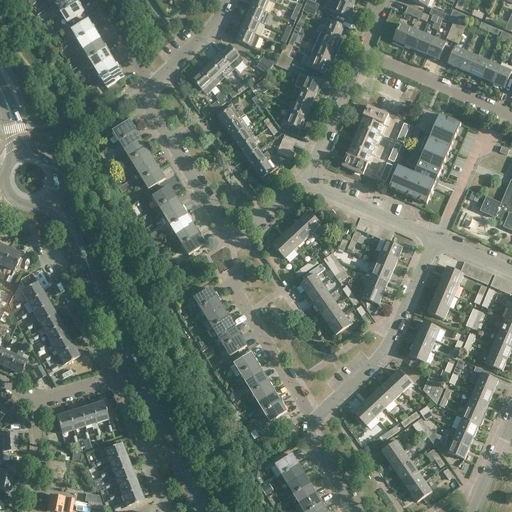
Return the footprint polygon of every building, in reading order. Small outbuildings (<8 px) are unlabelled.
[(78,4),(75,0),(63,0),(56,4),(62,14),(78,4)] [(269,1),(266,0),(254,0),(251,7),(265,12),(269,1)] [(319,5),(307,0),(305,6),(316,11),(319,5)] [(336,0),(334,0),(330,11),(335,13),(348,19),(353,7),(340,1),(336,0)] [(458,0),(455,9),(460,11),(464,0),(458,0)] [(62,14),(67,24),(84,14),(78,4),(62,14)] [(301,6),(297,4),(293,12),(298,13),(301,6)] [(302,12),(314,17),(316,11),(305,6),(302,12)] [(251,7),(246,18),(260,24),(265,26),(270,15),(265,12),(251,7)] [(405,13),(420,20),(422,14),(408,8),(405,13)] [(429,15),(432,16),(442,21),(444,15),(431,9),(429,15)] [(450,17),(448,22),(453,24),(459,27),(464,29),(469,18),(452,11),(450,17)] [(474,11),(472,16),(481,20),(484,15),(474,11)] [(290,19),(295,21),(298,13),(293,12),(290,19)] [(426,23),(429,17),(422,14),(420,20),(426,23)] [(447,23),(448,22),(450,17),(444,15),(442,21),(447,23)] [(440,26),(442,21),(432,16),(430,21),(440,26)] [(487,16),(484,21),(494,26),(497,20),(487,16)] [(255,35),(260,24),(246,18),(242,30),(255,35)] [(95,31),(89,21),(72,31),(78,41),(95,31)] [(331,23),(328,29),(319,25),(317,30),(321,32),(339,40),(341,36),(344,37),(347,30),(344,29),(344,28),(331,23)] [(481,23),(479,28),(488,32),(490,27),(481,23)] [(405,46),(412,29),(400,24),(392,44),(399,47),(400,44),(405,46)] [(453,24),(446,40),(452,42),(459,27),(453,24)] [(292,28),(287,26),(284,34),(289,36),(292,28)] [(452,42),(457,45),(464,29),(459,27),(452,42)] [(488,32),(497,36),(500,31),(490,27),(488,32)] [(412,29),(405,46),(416,51),(423,34),(412,29)] [(255,49),(260,37),(255,35),(242,30),(237,41),(255,49)] [(84,51),(101,40),(95,31),(78,41),(84,51)] [(340,46),(337,45),(339,40),(321,32),(316,44),(337,53),(340,46)] [(500,37),(509,41),(511,36),(502,32),(500,37)] [(281,42),(285,44),(289,36),(284,34),(281,42)] [(292,47),(294,44),(298,36),(293,34),(288,45),(292,47)] [(416,51),(427,56),(434,39),(423,34),(416,51)] [(439,61),(446,44),(434,39),(427,56),(439,61)] [(84,51),(90,60),(107,50),(101,40),(84,51)] [(332,58),(334,59),(337,53),(316,44),(311,55),(330,63),(332,58)] [(290,66),(292,60),(288,58),(292,47),(288,45),(287,47),(284,46),(278,61),(290,66)] [(236,65),(234,63),(239,57),(229,47),(220,55),(232,69),(236,65)] [(448,65),(459,70),(467,53),(455,48),(448,65)] [(96,70),(113,60),(107,50),(90,60),(96,70)] [(459,70),(471,75),(478,58),(467,53),(459,70)] [(234,70),(232,69),(220,55),(211,64),(221,74),(225,78),(234,70)] [(311,55),(306,67),(325,74),(330,63),(311,55)] [(260,62),(270,70),(274,64),(263,57),(260,62)] [(471,75),(482,79),(489,62),(478,58),(471,75)] [(102,80),(118,70),(113,60),(96,70),(102,80)] [(276,67),(287,71),(290,66),(278,61),(276,67)] [(267,75),(270,70),(260,62),(256,67),(267,75)] [(482,79),(493,84),(500,67),(489,62),(482,79)] [(216,87),(220,83),(216,79),(221,74),(211,64),(202,72),(216,87)] [(500,67),(493,84),(505,89),(511,71),(511,67),(508,66),(506,70),(500,67)] [(107,89),(119,82),(124,79),(118,70),(102,80),(107,89)] [(202,72),(193,81),(203,91),(208,87),(211,91),(216,87),(202,72)] [(300,75),(295,87),(302,90),(316,96),(317,92),(319,93),(322,86),(320,85),(321,84),(307,78),(307,79),(300,75)] [(264,87),(271,82),(268,78),(261,83),(264,87)] [(122,87),(119,82),(107,89),(111,94),(122,87)] [(254,88),(257,92),(264,87),(261,83),(254,88)] [(243,85),(236,90),(239,94),(246,90),(243,85)] [(232,99),(239,94),(236,90),(229,95),(232,99)] [(316,96),(302,90),(297,101),(311,107),(316,96)] [(210,107),(214,112),(229,101),(220,92),(216,98),(218,101),(210,107)] [(255,97),(251,100),(256,107),(260,104),(255,97)] [(311,107),(297,101),(292,113),(306,118),(311,107)] [(261,114),(265,111),(260,104),(256,107),(261,114)] [(217,115),(219,118),(218,118),(226,129),(240,119),(230,105),(217,115)] [(360,127),(380,135),(384,126),(389,115),(368,106),(363,117),(364,117),(360,127)] [(398,167),(389,189),(426,205),(461,125),(423,109),(415,129),(416,128),(424,131),(423,132),(431,136),(414,174),(398,167)] [(288,111),(280,130),(286,133),(298,138),(301,129),(304,130),(306,125),(303,124),(306,118),(292,113),(288,111)] [(247,129),(240,119),(226,129),(233,139),(247,129)] [(272,126),(267,119),(263,122),(268,129),(272,126)] [(130,122),(113,132),(120,143),(136,133),(130,122)] [(397,141),(403,143),(410,127),(404,124),(397,141)] [(273,136),(277,133),(272,126),(268,129),(273,136)] [(360,127),(351,147),(371,155),(380,135),(360,127)] [(240,149),(252,141),(254,139),(247,129),(233,139),(231,141),(234,146),(237,144),(240,149)] [(142,142),(136,133),(120,143),(125,152),(142,142)] [(294,146),(296,140),(285,135),(282,141),(294,146)] [(252,141),(240,149),(247,159),(259,151),(256,146),(260,143),(256,138),(254,139),(252,141)] [(452,147),(460,150),(464,142),(456,139),(452,147)] [(288,159),(294,146),(282,141),(277,154),(288,159)] [(131,162),(148,152),(142,142),(125,152),(131,162)] [(388,161),(394,163),(401,147),(395,144),(388,161)] [(347,156),(346,156),(342,167),(363,176),(367,165),(371,155),(351,147),(347,156)] [(502,147),(500,153),(507,156),(509,150),(502,147)] [(254,169),(271,158),(267,153),(263,156),(259,151),(247,159),(254,169)] [(137,172),(154,161),(148,152),(131,162),(137,172)] [(261,180),(262,179),(264,182),(271,177),(269,174),(273,171),(270,166),(274,163),(271,158),(254,169),(261,180)] [(143,181),(160,171),(154,161),(137,172),(143,181)] [(380,180),(386,183),(393,166),(387,164),(380,180)] [(143,181),(149,191),(166,180),(160,171),(143,181)] [(503,228),(511,231),(511,179),(511,181),(501,204),(486,198),(480,212),(495,219),(495,218),(505,222),(503,228)] [(176,198),(170,188),(153,198),(159,208),(176,198)] [(482,196),(476,194),(473,201),(478,204),(482,196)] [(166,218),(182,208),(176,198),(159,208),(166,218)] [(325,203),(320,214),(325,216),(330,205),(325,203)] [(330,205),(325,216),(331,219),(336,207),(330,205)] [(336,207),(331,219),(337,221),(341,210),(336,207)] [(166,218),(161,221),(164,226),(169,223),(171,227),(188,217),(182,208),(166,218)] [(341,210),(337,221),(342,223),(347,212),(341,210)] [(321,226),(309,212),(300,221),(312,234),(321,226)] [(347,212),(342,223),(348,226),(352,215),(347,212)] [(352,215),(348,226),(353,228),(358,217),(352,215)] [(177,237),(194,227),(188,217),(171,227),(177,237)] [(361,232),(366,221),(361,218),(356,229),(361,232)] [(291,229),(303,243),(312,234),(300,221),(291,229)] [(367,234),(372,223),(366,221),(361,232),(367,234)] [(373,236),(377,225),(372,223),(367,234),(373,236)] [(378,239),(383,228),(377,225),(373,236),(378,239)] [(183,246),(200,236),(194,227),(177,237),(183,246)] [(384,241),(388,230),(383,228),(378,239),(384,241)] [(282,238),(294,251),(303,243),(291,229),(282,238)] [(389,244),(390,243),(394,232),(388,230),(384,241),(386,242),(389,244)] [(357,243),(361,234),(355,232),(352,240),(357,243)] [(158,235),(157,235),(153,238),(158,246),(163,243),(158,235)] [(183,246),(189,256),(205,246),(200,236),(183,246)] [(273,246),(285,260),(294,251),(282,238),(273,246)] [(342,240),(338,249),(343,251),(347,243),(342,240)] [(352,240),(348,249),(353,251),(357,243),(352,240)] [(390,243),(389,244),(386,242),(381,253),(398,260),(403,249),(390,243)] [(0,265),(2,266),(9,252),(5,250),(6,248),(0,245),(0,265)] [(9,252),(3,264),(9,267),(8,270),(13,272),(20,257),(16,255),(17,253),(10,250),(9,252)] [(398,260),(381,253),(376,264),(393,272),(398,260)] [(327,258),(333,266),(338,263),(332,255),(327,258)] [(329,269),(333,266),(327,258),(323,261),(329,269)] [(315,260),(307,265),(311,270),(318,264),(315,260)] [(338,263),(333,266),(339,274),(343,271),(338,263)] [(460,274),(464,275),(465,276),(470,265),(465,263),(460,274)] [(393,272),(376,264),(371,276),(388,283),(393,272)] [(311,270),(307,265),(300,270),(303,275),(311,270)] [(302,278),(305,282),(300,286),(307,296),(322,285),(316,276),(325,271),(321,265),(302,278)] [(471,279),(476,267),(470,265),(465,276),(471,279)] [(339,274),(333,266),(329,269),(334,277),(339,274)] [(476,281),(481,270),(476,267),(471,279),(476,281)] [(464,275),(460,274),(447,268),(442,279),(459,287),(464,275)] [(482,283),(487,272),(481,270),(476,281),(482,283)] [(339,274),(344,281),(348,278),(343,271),(339,274)] [(492,275),(487,272),(482,283),(488,286),(492,275)] [(339,284),(344,281),(339,274),(334,277),(339,284)] [(388,283),(371,276),(366,287),(383,294),(388,283)] [(496,289),(501,278),(495,276),(490,287),(496,289)] [(501,292),(506,280),(501,278),(496,289),(501,292)] [(459,287),(442,279),(437,291),(454,298),(459,287)] [(507,294),(511,283),(506,280),(501,292),(507,294)] [(41,295),(39,291),(41,290),(37,283),(23,291),(26,297),(24,298),(27,303),(41,295)] [(314,306),(330,295),(322,285),(307,296),(314,306)] [(483,297),(486,288),(481,286),(477,295),(483,297)] [(352,295),(346,287),(342,291),(347,298),(352,295)] [(378,306),(383,294),(366,287),(361,298),(378,306)] [(202,288),(192,295),(201,310),(218,300),(211,289),(205,293),(202,288)] [(491,300),(494,292),(489,289),(485,298),(491,300)] [(454,298),(437,291),(432,302),(449,309),(454,298)] [(41,295),(29,301),(33,308),(30,309),(33,313),(35,312),(47,305),(45,301),(47,300),(43,293),(41,295)] [(322,316),(337,306),(330,295),(314,306),(322,316)] [(347,298),(353,306),(357,303),(352,295),(347,298)] [(477,295),(474,303),(479,306),(483,297),(477,295)] [(485,298),(481,307),(487,309),(491,300),(485,298)] [(207,319),(224,309),(218,300),(201,310),(207,319)] [(444,321),(449,309),(432,302),(427,313),(444,321)] [(47,305),(35,312),(39,318),(36,319),(39,324),(41,323),(53,316),(51,312),(53,311),(49,304),(47,305)] [(329,326),(344,316),(337,306),(322,316),(329,326)] [(356,310),(362,318),(366,315),(361,307),(356,310)] [(213,329),(230,319),(224,309),(207,319),(213,329)] [(474,320),(478,311),(473,309),(469,318),(474,320)] [(483,314),(478,311),(474,320),(479,322),(483,314)] [(4,312),(0,320),(0,321),(4,323),(9,314),(4,312)] [(53,316),(41,323),(44,329),(42,330),(45,334),(47,333),(59,326),(56,322),(59,321),(55,314),(53,316)] [(371,319),(376,328),(385,323),(379,314),(371,319)] [(344,316),(329,326),(336,336),(351,326),(353,324),(350,320),(348,322),(344,316)] [(466,327),(471,329),(474,320),(469,318),(466,327)] [(219,339),(236,329),(230,319),(213,329),(219,339)] [(474,320),(471,329),(476,331),(479,322),(474,320)] [(511,322),(505,320),(500,331),(511,336),(511,322)] [(440,330),(423,323),(418,334),(435,341),(440,330)] [(59,326),(47,333),(50,339),(48,341),(51,345),(53,344),(65,337),(62,333),(65,332),(61,325),(59,326)] [(225,348),(241,338),(236,329),(219,339),(225,348)] [(511,349),(511,336),(500,331),(495,342),(511,350),(511,349)] [(435,341),(418,334),(414,346),(431,353),(435,341)] [(65,337),(53,344),(56,350),(54,351),(57,355),(71,347),(68,343),(71,342),(67,335),(65,337)] [(471,346),(475,337),(469,335),(466,343),(471,346)] [(225,348),(230,357),(247,347),(241,338),(225,348)] [(459,352),(463,343),(458,341),(454,349),(459,352)] [(511,350),(495,342),(490,354),(507,361),(511,350)] [(466,343),(462,352),(467,354),(471,346),(466,343)] [(57,355),(51,358),(55,365),(58,369),(63,366),(77,358),(74,354),(76,353),(73,346),(71,347),(57,355)] [(211,346),(206,352),(210,355),(215,349),(211,346)] [(409,357),(426,364),(431,353),(414,346),(409,357)] [(454,349),(450,358),(456,360),(459,352),(454,349)] [(0,359),(0,365),(9,370),(15,357),(4,351),(0,359)] [(15,357),(9,370),(20,375),(26,362),(29,357),(23,354),(23,353),(22,353),(18,351),(15,357)] [(502,372),(507,361),(490,354),(485,365),(502,372)] [(230,368),(236,378),(241,375),(258,365),(251,355),(230,368)] [(454,365),(448,363),(445,371),(450,374),(454,365)] [(241,375),(247,385),(264,375),(258,365),(241,375)] [(33,370),(39,380),(46,376),(40,366),(33,370)] [(452,375),(458,377),(461,368),(456,366),(452,375)] [(403,393),(412,385),(399,371),(390,380),(403,393)] [(494,392),(498,381),(481,374),(477,385),(494,392)] [(264,375),(247,385),(253,395),(270,385),(264,375)] [(452,375),(449,383),(454,386),(458,377),(452,375)] [(436,406),(446,383),(429,376),(423,391),(436,406)] [(390,380),(381,388),(394,402),(403,393),(390,380)] [(275,394),(270,385),(253,395),(259,404),(275,394)] [(477,385),(472,396),(489,404),(494,392),(477,385)] [(381,388),(372,396),(385,410),(394,402),(381,388)] [(448,400),(452,391),(446,389),(443,397),(448,400)] [(232,396),(236,402),(244,398),(241,391),(232,396)] [(281,404),(275,394),(259,404),(265,414),(281,404)] [(372,396),(363,405),(375,418),(385,410),(372,396)] [(472,396),(467,408),(484,415),(489,404),(472,396)] [(443,397),(439,406),(444,408),(448,400),(443,397)] [(98,404),(91,406),(91,409),(92,409),(96,422),(102,419),(103,422),(108,420),(103,405),(99,406),(98,404)] [(273,428),(281,423),(278,418),(287,413),(281,404),(265,414),(273,428)] [(354,413),(366,427),(375,418),(363,405),(354,413)] [(423,417),(430,411),(427,407),(419,412),(423,417)] [(86,408),(79,410),(80,412),(84,425),(91,423),(92,425),(93,431),(94,431),(98,430),(96,424),(96,422),(92,409),(91,409),(87,410),(86,408)] [(467,408),(462,419),(479,426),(479,427),(481,428),(481,427),(484,420),(482,419),(484,415),(467,408)] [(75,411),(67,413),(68,416),(72,429),(79,427),(80,429),(85,427),(84,425),(80,412),(76,413),(75,411)] [(430,411),(423,417),(426,421),(433,415),(430,411)] [(416,412),(408,418),(412,422),(419,417),(416,412)] [(68,416),(64,417),(63,415),(56,417),(61,432),(68,430),(68,433),(73,431),(68,416)] [(404,428),(412,422),(408,418),(401,423),(404,428)] [(417,422),(422,429),(426,426),(421,419),(417,422)] [(462,419),(457,430),(474,438),(479,426),(462,419)] [(417,432),(422,429),(417,422),(412,426),(417,432)] [(426,426),(422,429),(427,436),(431,433),(426,426)] [(392,437),(399,431),(396,427),(388,432),(392,437)] [(427,436),(422,429),(417,432),(422,440),(427,436)] [(457,430),(452,442),(469,449),(474,438),(457,430)] [(388,432),(381,437),(384,442),(392,437),(388,432)] [(16,434),(1,435),(1,436),(0,436),(0,443),(17,442),(16,434)] [(0,450),(2,451),(2,452),(17,451),(17,442),(0,443),(0,450)] [(404,452),(397,442),(382,453),(389,463),(404,452)] [(447,453),(464,460),(469,449),(452,442),(447,453)] [(107,458),(101,460),(103,464),(108,462),(123,456),(122,452),(124,451),(121,444),(106,450),(109,456),(107,457),(107,458)] [(439,457),(434,449),(430,453),(435,460),(439,457)] [(396,473),(411,462),(404,452),(389,463),(396,473)] [(72,453),(72,461),(80,462),(81,454),(72,453)] [(123,456),(111,461),(113,468),(111,469),(113,473),(115,473),(128,468),(128,467),(126,463),(128,462),(125,455),(123,456)] [(293,456),(276,466),(282,476),(299,466),(293,456)] [(435,460),(440,468),(445,465),(439,457),(435,460)] [(403,483),(418,472),(411,462),(396,473),(403,483)] [(128,468),(115,473),(118,479),(115,480),(117,485),(119,484),(132,479),(130,475),(133,474),(130,466),(128,467),(128,468)] [(305,476),(299,466),(282,476),(288,486),(305,476)] [(453,477),(448,470),(443,473),(449,481),(453,477)] [(13,474),(0,471),(0,480),(12,483),(13,474)] [(410,493),(425,483),(418,472),(403,483),(410,493)] [(311,485),(305,476),(288,486),(294,496),(311,485)] [(132,479),(119,484),(122,491),(120,491),(122,496),(124,495),(137,490),(136,490),(135,486),(137,485),(134,478),(132,479)] [(0,489),(10,491),(12,483),(0,480),(0,489)] [(410,493),(417,503),(432,493),(425,483),(410,493)] [(267,485),(262,489),(266,496),(272,492),(267,485)] [(317,495),(311,485),(294,496),(300,505),(317,495)] [(137,490),(124,495),(127,502),(124,503),(126,508),(141,502),(139,497),(142,496),(139,489),(136,490),(137,490)] [(86,494),(85,502),(88,502),(87,508),(104,511),(99,497),(86,494)] [(72,508),(73,500),(50,495),(49,504),(72,508)] [(303,511),(309,511),(322,504),(317,495),(300,505),(303,511)]
